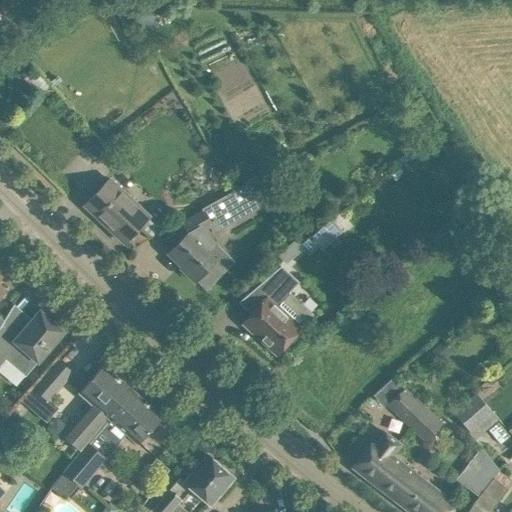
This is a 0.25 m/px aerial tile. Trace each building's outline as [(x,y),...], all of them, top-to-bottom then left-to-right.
[(216,80),(253,145),(281,129),(244,64),(216,80)] [(423,147),(402,163),(411,174),(432,158),(423,147)] [(188,232),(170,252),(175,257),(184,266),(182,267),(195,280),(196,279),(205,289),(227,266),(233,261),(230,258),(226,254),(225,253),(223,251),(205,233),(203,230),(210,225),(212,230),(225,222),(227,225),(237,220),(235,217),(254,206),(248,195),(263,187),(265,192),(266,191),(258,176),(201,208),(202,210),(182,221),(188,232)] [(108,181),(85,205),(124,242),(139,226),(147,218),(108,181)] [(300,243),(309,252),(337,226),(331,219),(300,243)] [(239,302),(239,303),(242,301),(253,311),(243,323),(276,354),(288,341),(293,342),(299,335),(297,331),(300,328),(313,313),(289,291),(298,282),(281,266),(239,302)] [(56,319),(52,320),(39,309),(31,318),(30,318),(31,319),(16,336),(1,324),(0,325),(0,364),(5,358),(23,374),(27,373),(37,361),(38,362),(64,331),(62,329),(62,324),(60,320),(56,319)] [(447,335),(431,350),(440,360),(457,346),(447,335)] [(78,392),(90,402),(89,404),(90,405),(87,408),(86,407),(82,411),(62,435),(80,450),(108,418),(132,390),(103,364),(78,392)] [(50,366),(21,399),(30,408),(46,421),(57,408),(48,400),(66,379),(50,366)] [(407,426),(422,408),(402,387),(385,404),(407,426)] [(108,418),(80,450),(62,470),(80,485),(103,457),(104,458),(126,433),(138,444),(162,415),(132,390),(108,418)] [(505,425),(475,390),(452,410),(469,431),(468,432),(474,440),(499,420),(504,425),(505,425)] [(422,408),(407,426),(423,442),(440,425),(422,408)] [(400,442),(384,430),(375,442),(372,439),(351,466),(371,481),(400,442)] [(449,511),(455,504),(392,456),(401,444),(400,442),(371,481),(410,511),(449,511)] [(492,478),(499,470),(499,469),(484,451),(463,478),(481,492),(492,478)] [(179,477),(152,509),(155,511),(170,511),(190,489),(210,505),(234,477),(207,454),(184,481),(179,477)] [(170,469),(156,457),(146,469),(159,481),(170,469)] [(489,511),(507,490),(507,489),(511,482),(511,480),(499,470),(492,478),(481,492),(465,511),(511,511),(511,507),(507,511),(489,511)] [(0,502),(14,482),(0,471),(0,502)]
